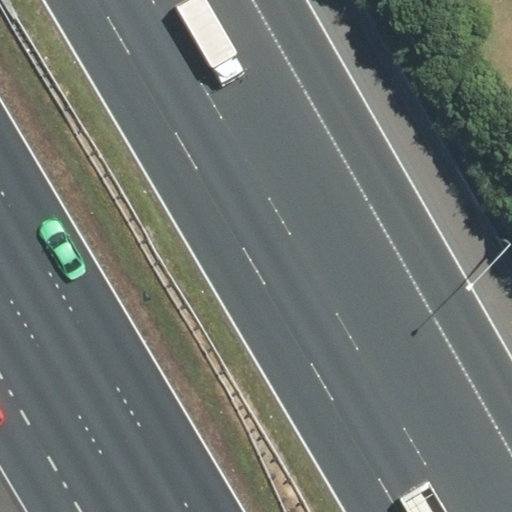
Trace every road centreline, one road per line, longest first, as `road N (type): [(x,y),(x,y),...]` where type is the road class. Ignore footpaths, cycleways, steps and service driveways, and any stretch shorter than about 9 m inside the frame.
road 1 (motorway): [(102,0),(403,511)]
road 2 (motorway): [(193,511),(0,187)]
